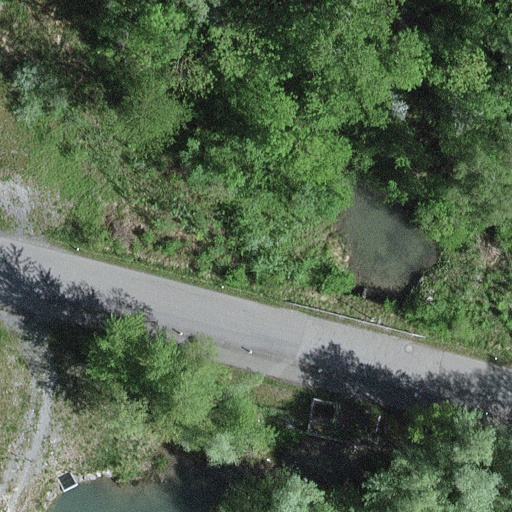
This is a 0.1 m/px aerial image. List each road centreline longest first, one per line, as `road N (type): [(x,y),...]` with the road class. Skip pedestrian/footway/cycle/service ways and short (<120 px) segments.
road 1 (residential): [(0,251),(511,384)]
road 2 (track): [(4,511),(34,437),(39,381),(13,254)]
